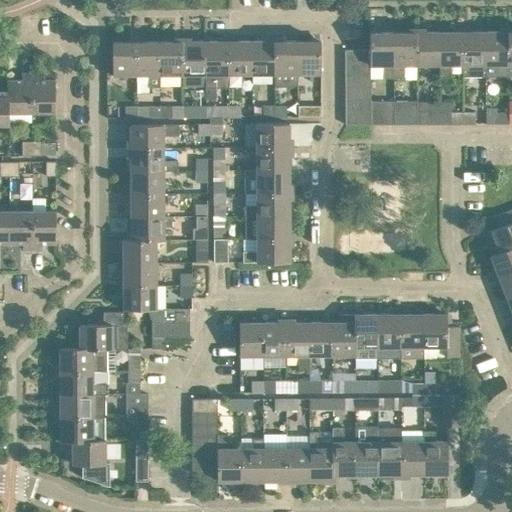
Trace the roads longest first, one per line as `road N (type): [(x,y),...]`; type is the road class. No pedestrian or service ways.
road 1 (residential): [(71,58),(104,25),(328,22),(332,125),(322,146),(321,286)]
road 2 (residential): [(176,511),(174,398),(201,351),(201,326),(215,301),(298,302),(321,286)]
road 3 (residential): [(0,325),(73,261),(71,58)]
road 4 (residential): [(459,286),(451,145)]
road 5 (residential): [(321,286),(459,286)]
